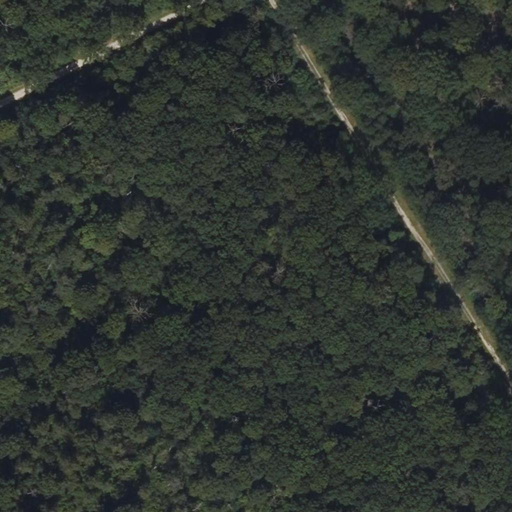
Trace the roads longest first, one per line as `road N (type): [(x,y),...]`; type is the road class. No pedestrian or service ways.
road 1 (track): [(511,389),(270,0)]
road 2 (track): [(203,0),(0,103)]
